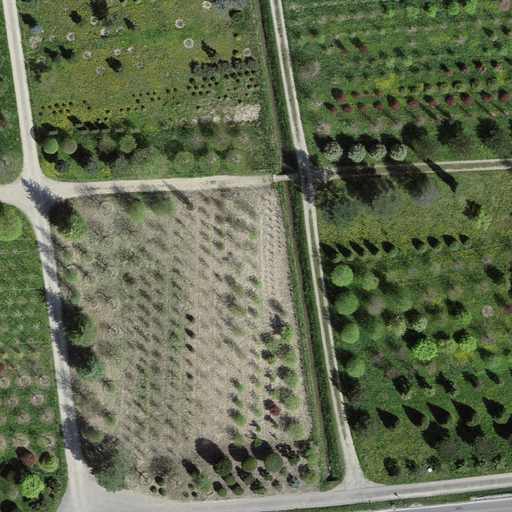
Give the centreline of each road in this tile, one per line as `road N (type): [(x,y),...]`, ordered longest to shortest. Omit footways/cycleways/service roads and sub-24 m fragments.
road 1 (track): [(80,511),(7,0)]
road 2 (track): [(0,197),(511,159)]
road 3 (track): [(361,493),(276,0)]
road 4 (track): [(511,478),(145,511)]
